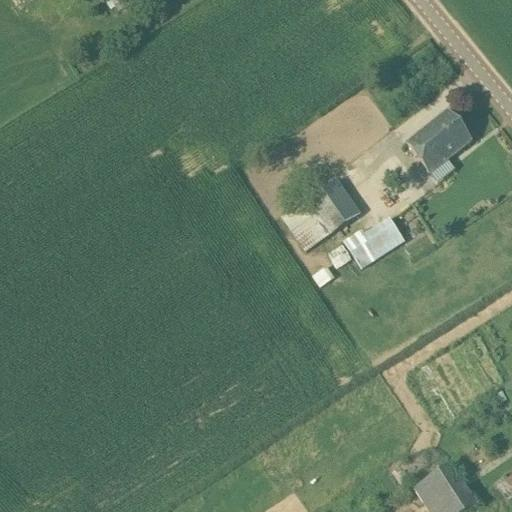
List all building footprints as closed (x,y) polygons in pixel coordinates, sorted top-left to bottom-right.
[(27,7),(22,0),(9,0),(9,1),(17,14),(27,7)] [(109,0),(119,15),(139,2),(137,0),(109,0)] [(470,144),(447,114),(406,146),(429,176),(470,144)] [(335,183),(279,223),(303,257),(360,217),(335,183)] [(361,273),(404,245),(388,220),(364,236),(361,232),(342,245),(361,273)] [(511,401),(511,382),(503,388),(511,401)] [(511,414),(489,428),(505,457),(477,473),(485,487),(511,471),(511,414)] [(468,511),(476,507),(450,466),(412,490),(426,511),(468,511)] [(511,476),(503,484),(511,493),(511,476)]
